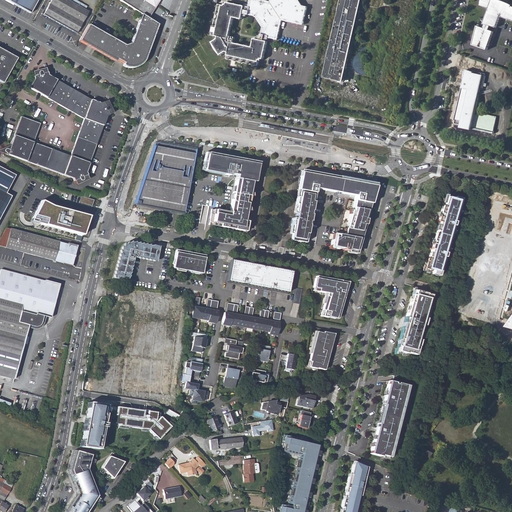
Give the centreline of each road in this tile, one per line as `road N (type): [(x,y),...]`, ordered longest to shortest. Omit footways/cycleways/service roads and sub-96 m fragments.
road 1 (tertiary): [(39,511),(109,223)]
road 2 (tertiary): [(403,137),(167,87)]
road 3 (tertiary): [(165,103),(209,103),(349,129),(396,147)]
road 4 (residential): [(367,334),(322,511)]
road 5 (residential): [(222,247),(383,277)]
road 6 (tertiary): [(0,12),(140,94)]
road 7 (tertiary): [(147,106),(109,223)]
road 8 (residential): [(426,115),(457,0)]
